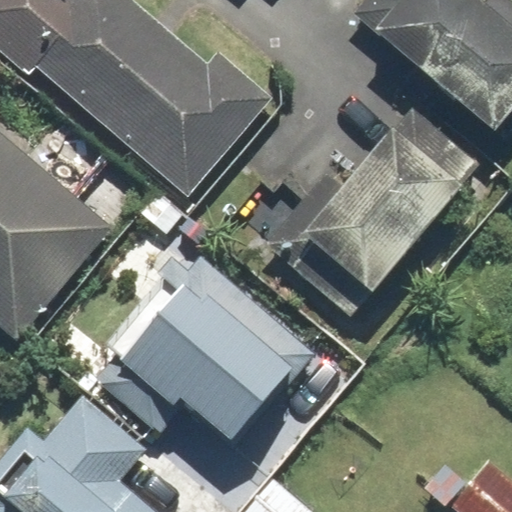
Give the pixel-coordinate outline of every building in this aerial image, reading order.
[(212,60),(142,0),(0,0),(0,35),(187,195),(279,87),(227,42),(212,60)] [(511,127),(511,0),(376,0),(370,7),(511,129),(511,127)] [(488,172),(419,112),(319,228),(389,288),(488,172)] [(0,328),(26,350),(128,223),(0,119),(0,328)] [(182,260),(116,336),(244,447),(323,356),(206,256),(194,270),(182,260)] [(0,511),(170,511),(128,477),(152,449),(88,395),(49,442),(32,427),(0,465),(0,511)] [(511,511),(511,478),(493,463),(477,482),(457,466),(437,490),(463,511),(511,511)] [(314,511),(279,479),(248,511),(314,511)]
